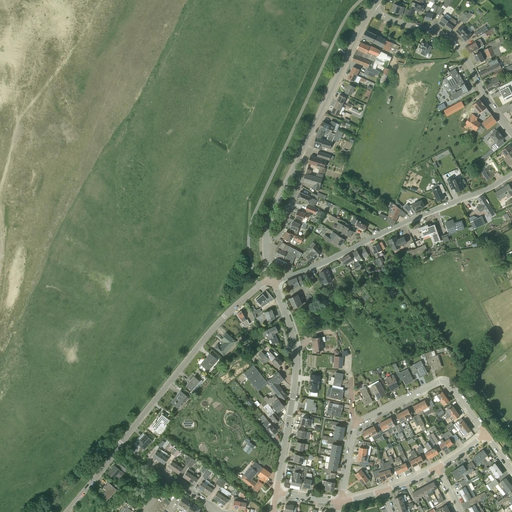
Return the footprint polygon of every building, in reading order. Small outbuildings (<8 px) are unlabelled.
[(446,0),(443,5),(447,8),(453,0),(452,0),(446,0)] [(423,11),(424,7),(424,6),(413,3),(411,7),(409,10),(406,9),(404,14),(410,18),(416,9),(423,11)] [(404,8),(398,5),(394,4),(391,11),(402,15),(404,8)] [(431,22),(433,13),(430,12),(430,13),(427,12),(425,20),(431,22)] [(441,25),(444,27),(449,20),(443,16),(438,24),(440,25),(441,25)] [(449,20),(444,27),(451,31),(456,23),(450,19),(449,20)] [(455,31),(460,36),(467,30),(462,25),(455,31)] [(483,34),(488,31),(485,26),(474,33),(476,36),(482,32),(483,34)] [(494,27),(488,31),(483,34),(481,35),(483,38),(487,36),(488,37),(496,31),(494,27)] [(395,54),(397,50),(399,46),(391,42),(379,37),(379,36),(366,30),(362,37),(383,48),(383,49),(388,51),(395,54)] [(467,30),(460,36),(465,42),(472,35),(470,33),(470,32),(469,30),(467,30)] [(494,40),(489,43),(491,47),(485,49),(485,50),(482,52),(482,51),(480,52),(474,55),(478,63),(484,60),(482,56),(484,55),(484,56),(487,54),(488,58),(486,58),(487,59),(484,60),(486,63),(492,60),(492,59),(502,54),(499,45),(502,44),(501,43),(504,42),(502,37),(499,38),(498,38),(494,40)] [(480,39),(472,44),(467,46),(471,53),(484,46),(480,39)] [(422,41),(420,45),(419,47),(422,49),(420,54),(426,57),(429,51),(431,46),(428,45),(428,44),(422,41)] [(377,56),(374,63),(381,66),(386,54),(371,46),(370,47),(360,42),(357,49),(367,54),(367,52),(377,56)] [(354,55),(358,57),(367,61),(367,60),(374,63),(377,56),(367,52),(367,54),(357,49),(354,55)] [(358,57),(354,55),(352,60),(365,65),(367,66),(372,68),(374,63),(367,60),(367,61),(358,57)] [(501,69),(497,60),(497,59),(488,63),(491,68),(479,74),(481,78),(493,72),(493,73),(501,69)] [(494,73),(495,76),(506,72),(507,74),(511,71),(511,66),(511,65),(494,73)] [(353,66),(350,72),(357,76),(360,69),(353,66)] [(372,68),(367,66),(365,70),(370,72),(374,74),(378,76),(380,72),(372,68)] [(387,73),(389,68),(385,66),(379,81),(384,83),(388,74),(387,73)] [(449,72),(451,75),(452,78),(446,81),(451,90),(449,91),(451,95),(450,96),(452,100),(451,100),(452,101),(465,93),(469,91),(467,88),(466,89),(465,86),(466,86),(459,74),(459,75),(455,69),(449,72)] [(357,76),(350,72),(347,79),(354,82),(357,76)] [(492,89),(503,84),(499,77),(497,78),(496,77),(491,80),(492,83),(485,86),(488,91),(492,89)] [(511,81),(503,86),(506,92),(501,94),(505,102),(511,97),(511,81)] [(351,95),(353,90),(355,87),(349,84),(346,92),(351,95)] [(340,95),(337,101),(343,104),(346,98),(340,95)] [(472,113),(463,126),(467,129),(469,126),(476,131),(481,124),(476,120),(478,118),(477,117),(480,113),(486,108),(479,99),(473,105),(475,108),(472,113)] [(447,115),(465,107),(462,100),(444,109),(447,115)] [(337,101),(334,107),(340,110),(343,104),(337,101)] [(340,110),(334,107),(331,113),(341,117),(342,115),(338,113),(340,110)] [(497,122),(492,115),(482,123),(487,129),(497,122)] [(331,133),(333,130),(336,131),(340,125),(336,123),(331,121),(329,125),(323,122),(320,128),(325,130),(330,133),(331,133)] [(325,130),(320,128),(316,137),(321,139),(325,130)] [(494,152),(505,143),(502,140),(503,139),(504,139),(503,138),(501,135),(500,133),(499,133),(497,130),(496,130),(490,135),(490,136),(496,143),(490,147),(494,152)] [(336,132),(335,134),(331,133),(330,133),(327,141),(323,140),(321,146),(322,146),(330,149),(332,142),(334,136),(343,140),(345,136),(336,132)] [(313,147),(321,149),(322,146),(321,146),(323,140),(321,139),(316,137),(313,147)] [(511,163),(511,149),(509,145),(503,150),(501,151),(506,158),(504,159),(509,165),(511,163)] [(448,149),(435,155),(437,159),(450,153),(448,149)] [(329,160),(331,155),(318,151),(317,156),(329,160)] [(321,167),(320,172),(324,173),(326,168),(324,168),(327,161),(311,156),(308,163),(321,167)] [(495,172),(492,167),(491,165),(487,167),(488,168),(482,172),(487,179),(493,175),(492,174),(495,172)] [(322,179),(310,175),(305,174),(303,181),(308,183),(314,185),(313,188),(319,190),(322,179)] [(453,177),(447,179),(451,189),(455,188),(456,192),(464,189),(459,177),(454,179),(453,177)] [(438,185),(439,187),(433,190),(437,201),(444,197),(442,193),(445,192),(442,183),(438,185)] [(502,195),(503,197),(506,195),(508,198),(511,194),(511,189),(509,185),(503,189),(502,189),(495,193),(498,198),(502,195)] [(317,200),(319,197),(317,196),(317,195),(312,192),(310,197),(307,195),(300,192),(297,198),(304,201),(310,204),(309,204),(314,207),(316,204),(317,200)] [(488,215),(489,215),(490,217),(495,214),(488,203),(489,203),(487,199),(486,200),(483,196),(478,198),(482,205),(477,208),(480,212),(484,209),(488,215)] [(415,211),(419,209),(424,207),(424,206),(425,206),(424,202),(423,203),(422,200),(409,206),(407,204),(404,208),(409,212),(412,209),(413,208),(415,211)] [(390,213),(389,217),(396,220),(399,214),(404,217),(407,215),(403,211),(395,204),(392,203),(390,207),(393,208),(391,213),(390,213)] [(309,215),(310,212),(315,214),(317,209),(307,205),(305,210),(307,210),(306,213),(302,212),(302,213),(298,211),(296,217),(303,220),(305,216),(308,218),(309,215)] [(393,225),(396,220),(389,217),(388,217),(380,214),(378,217),(388,222),(393,225)] [(482,216),(470,222),(474,229),(485,224),(482,216)] [(358,220),(356,225),(364,230),(367,225),(358,220)] [(446,222),(449,233),(442,236),(445,244),(449,243),(447,236),(456,233),(455,232),(464,229),(462,221),(454,223),(453,220),(446,222)] [(291,228),(297,231),(299,227),(305,230),(308,224),(302,222),(301,225),(300,224),(293,222),(291,228)] [(349,228),(341,224),(339,223),(336,228),(346,234),(345,235),(350,237),(353,231),(349,229),(349,228)] [(419,232),(420,233),(422,237),(431,234),(434,243),(440,241),(436,229),(435,224),(429,227),(428,225),(419,228),(420,232),(419,232)] [(294,239),(301,242),(305,244),(306,239),(303,238),(293,234),(287,231),(284,239),(290,241),(292,236),(295,237),(294,239)] [(345,239),(337,235),(332,232),(329,237),(325,234),(323,238),(330,243),(332,240),(341,246),(345,239)] [(389,240),(391,245),(393,250),(400,247),(400,246),(407,243),(404,237),(397,240),(396,237),(389,240)] [(292,264),(296,256),(300,258),(303,253),(300,252),(293,248),(282,242),(279,249),(275,257),(280,259),(292,264)] [(372,246),(375,251),(374,252),(375,254),(377,257),(380,256),(378,252),(382,250),(381,248),(384,247),(382,242),(378,244),(378,243),(372,246)] [(418,253),(416,248),(414,242),(410,244),(412,249),(407,251),(408,253),(410,252),(411,256),(418,253)] [(425,244),(416,248),(418,253),(427,250),(425,244)] [(321,253),(318,249),(315,246),(312,249),(313,251),(307,257),(311,262),(321,253)] [(359,252),(357,250),(353,252),(358,260),(368,254),(365,248),(360,251),(360,252),(359,252)] [(349,254),(341,259),(343,263),(345,265),(353,260),(352,258),(349,254)] [(353,264),(357,271),(362,268),(358,261),(353,264)] [(324,283),(325,283),(332,280),(330,275),(330,274),(329,272),(328,271),(327,269),(320,272),(322,276),(318,278),(321,284),(324,283)] [(303,284),(302,281),(300,276),(288,281),(291,288),(303,284)] [(255,300),(259,303),(260,305),(267,299),(266,299),(267,298),(270,301),(274,300),(269,294),(265,297),(262,294),(255,300)] [(294,308),(302,304),(305,303),(303,297),(299,298),(298,294),(289,298),(294,308)] [(253,317),(256,316),(255,314),(261,312),(259,309),(251,312),(253,316),(253,317)] [(267,320),(270,319),(271,319),(274,317),(271,310),(264,312),(267,320)] [(248,314),(247,311),(242,314),(241,311),(237,314),(242,322),(243,322),(243,323),(242,324),(242,323),(242,324),(244,327),(249,324),(247,320),(251,318),(249,316),(250,316),(248,314)] [(270,339),(271,340),(273,344),(278,342),(274,333),(277,332),(275,327),(262,333),(264,337),(266,336),(267,340),(270,339)] [(217,344),(214,348),(223,356),(236,342),(225,333),(222,336),(224,337),(221,340),(223,338),(226,341),(220,347),(217,344)] [(314,351),(319,350),(323,350),(321,337),(311,338),(312,347),(314,347),(314,351)] [(270,359),(274,363),(277,367),(282,362),(276,357),(269,350),(267,352),(269,354),(266,357),(261,351),(257,355),(261,359),(265,363),(266,364),(267,362),(270,359)] [(432,365),(434,370),(433,369),(441,367),(438,355),(433,356),(431,351),(425,353),(429,366),(432,365)] [(200,364),(207,370),(211,365),(212,366),(217,360),(211,354),(206,360),(205,359),(200,364)] [(342,357),(334,356),(333,367),(341,368),(342,357)] [(426,373),(424,368),(423,367),(424,367),(421,360),(413,365),(417,373),(420,378),(423,376),(422,375),(426,373)] [(257,391),(267,383),(266,382),(253,365),(243,373),(257,391)] [(413,380),(411,375),(407,369),(400,373),(399,371),(396,373),(401,381),(403,380),(406,385),(406,384),(413,380)] [(267,383),(269,385),(281,400),(287,397),(277,384),(283,380),(278,373),(273,376),(274,377),(269,380),(266,382),(267,383)] [(340,387),(341,383),(342,379),(343,374),(335,373),(334,378),(333,382),(332,385),(340,387)] [(310,391),(315,392),(318,392),(319,377),(315,377),(315,375),(310,375),(309,383),(311,383),(310,391)] [(385,379),(390,387),(392,392),(395,390),(394,389),(399,387),(396,381),(396,379),(396,378),(395,376),(394,375),(393,375),(388,377),(387,377),(386,377),(386,378),(385,379)] [(186,387),(191,391),(190,392),(192,394),(203,382),(201,380),(199,382),(194,377),(190,381),(191,382),(189,384),(186,387)] [(373,395),(376,394),(378,398),(385,394),(380,383),(369,388),(373,395)] [(366,386),(364,387),(359,389),(364,399),(362,399),(365,405),(372,402),(366,389),(368,389),(366,386)] [(332,388),(330,393),(329,397),(341,400),(342,393),(343,390),(332,388)] [(180,391),(172,401),(176,404),(175,406),(178,409),(184,401),(186,402),(189,398),(180,391)] [(441,400),(446,396),(442,391),(437,395),(441,400)] [(263,398),(266,402),(267,404),(275,414),(276,414),(275,413),(276,411),(277,412),(284,407),(281,403),(274,395),(270,398),(270,397),(268,399),(266,396),(263,398)] [(446,396),(441,400),(444,405),(449,401),(446,396)] [(313,400),(312,400),(307,399),(306,403),(307,403),(305,410),(315,412),(316,407),(312,406),(313,400)] [(425,400),(419,403),(422,410),(424,413),(430,410),(429,409),(432,407),(429,401),(426,402),(425,400)] [(424,413),(422,410),(419,403),(413,406),(417,413),(420,411),(421,415),(424,413)] [(263,407),(266,411),(267,410),(269,413),(268,415),(269,417),(272,420),(275,422),(277,420),(278,421),(278,420),(279,419),(279,418),(275,414),(267,404),(263,407)] [(343,405),(338,405),(338,408),(332,406),(330,415),(340,417),(341,412),(343,405)] [(449,416),(456,411),(453,406),(445,412),(449,416)] [(415,416),(412,417),(408,409),(402,412),(407,421),(408,422),(413,419),(417,426),(419,425),(415,416)] [(455,420),(456,419),(460,416),(456,411),(449,416),(452,421),(455,420)] [(407,421),(402,412),(396,415),(400,422),(403,420),(404,422),(407,421)] [(155,422),(155,423),(156,423),(152,428),(151,428),(160,435),(165,429),(164,427),(169,421),(171,422),(175,417),(170,413),(168,416),(169,416),(167,419),(161,414),(156,421),(155,421),(155,422)] [(418,415),(415,416),(419,425),(423,431),(426,429),(424,425),(422,420),(421,421),(418,415)] [(389,427),(395,424),(391,417),(385,420),(389,427)] [(312,420),(307,419),(302,418),(300,425),(311,427),(312,426),(312,424),(312,423),(312,420)] [(448,429),(451,433),(453,436),(455,435),(451,430),(455,427),(458,432),(467,425),(464,420),(463,420),(462,418),(453,424),(448,429)] [(262,424),(268,431),(271,435),(272,435),(274,434),(274,433),(276,431),(267,420),(262,424)] [(379,423),(383,430),(386,429),(388,433),(389,433),(389,434),(392,433),(389,427),(385,420),(379,423)] [(458,432),(459,433),(462,437),(471,430),(467,425),(458,432)] [(382,441),(384,439),(381,433),(378,435),(374,426),(368,429),(372,436),(373,438),(379,435),(382,441)] [(372,436),(368,429),(362,432),(366,439),(372,436)] [(310,432),(302,431),(298,430),(296,437),(307,439),(308,434),(310,435),(310,432)] [(433,433),(430,434),(436,443),(438,442),(433,433)] [(445,437),(442,433),(440,435),(442,438),(448,447),(453,444),(453,443),(457,441),(453,436),(451,433),(445,437)] [(145,434),(136,444),(144,451),(152,441),(145,434)] [(439,445),(440,446),(443,450),(448,447),(442,438),(440,440),(442,443),(439,445)] [(243,450),(248,453),(249,454),(254,446),(249,442),(243,450)] [(304,443),(301,443),(296,442),(295,449),(302,450),(303,448),(307,449),(308,444),(304,443)] [(428,442),(426,443),(433,456),(439,453),(435,447),(432,449),(430,445),(428,442)] [(425,453),(426,455),(428,459),(433,456),(426,443),(424,444),(428,451),(425,453)] [(363,445),(362,448),(360,447),(359,454),(366,455),(367,448),(369,449),(370,446),(363,445)] [(152,457),(158,460),(162,455),(158,453),(161,449),(158,448),(156,451),(152,457)] [(414,450),(412,451),(418,464),(424,461),(421,455),(418,457),(416,453),(415,453),(414,450)] [(478,454),(482,459),(487,466),(488,465),(491,462),(490,460),(488,461),(485,457),(487,455),(483,450),(478,454)] [(410,461),(411,462),(413,467),(418,464),(412,451),(410,452),(411,455),(413,459),(410,461)] [(164,452),(162,455),(158,460),(164,464),(167,459),(167,458),(169,455),(164,452)] [(307,457),(300,455),(295,454),(293,461),(298,462),(302,463),(301,465),(305,466),(307,457)] [(360,461),(360,463),(366,465),(369,465),(370,462),(368,462),(369,458),(366,457),(366,455),(359,454),(357,460),(360,461)] [(484,468),(486,466),(487,466),(482,459),(478,454),(473,458),(477,463),(479,461),(484,468)] [(408,469),(406,464),(406,463),(403,464),(401,460),(400,460),(399,457),(397,458),(403,471),(408,469)] [(173,470),(177,465),(174,463),(176,460),(174,458),(172,461),(168,467),(173,470)] [(192,458),(191,459),(187,465),(190,468),(195,460),(192,458)] [(397,474),(403,471),(397,458),(395,458),(396,462),(397,466),(394,467),(397,474)] [(119,460),(116,464),(125,472),(129,468),(119,460)] [(382,463),(386,477),(392,475),(391,470),(393,470),(391,464),(389,465),(389,466),(386,467),(384,461),(381,461),(382,463)] [(378,470),(375,471),(378,477),(380,477),(381,479),(386,477),(382,463),(380,463),(381,469),(382,471),(379,472),(378,470)] [(473,468),(469,463),(466,466),(465,467),(463,465),(458,468),(463,476),(465,479),(466,482),(469,480),(464,472),(467,471),(469,474),(472,472),(472,471),(474,470),(473,468)] [(491,474),(499,468),(495,463),(489,467),(490,467),(488,469),(486,466),(484,468),(482,470),(483,472),(487,469),(491,474)] [(180,467),(177,465),(173,470),(178,474),(182,468),(184,465),(182,464),(180,467)] [(304,466),(300,466),(295,465),(294,470),(295,470),(293,475),(293,474),(293,475),(302,477),(304,466)] [(119,478),(123,473),(115,466),(108,474),(113,478),(116,475),(119,478)] [(256,491),(263,483),(265,480),(261,477),(258,480),(255,484),(250,480),(256,471),(250,466),(241,479),(256,491)] [(302,478),(304,478),(302,487),(309,488),(311,480),(312,477),(306,476),(308,467),(304,466),(302,477),(302,478)] [(194,472),(190,470),(188,468),(186,471),(182,477),(188,480),(192,475),(194,472)] [(257,474),(261,477),(265,480),(270,474),(263,468),(257,474)] [(457,480),(463,476),(458,468),(452,472),(455,478),(456,478),(457,480)] [(497,478),(499,477),(503,474),(499,468),(491,474),(494,479),(487,484),(489,487),(497,481),(495,478),(497,477),(497,478)] [(355,474),(359,479),(369,472),(367,469),(363,472),(362,469),(355,474)] [(333,483),(334,478),(335,478),(336,474),(330,473),(328,472),(328,473),(328,476),(330,477),(329,482),(325,481),(322,481),(322,485),(325,485),(325,489),(333,491),(334,483),(333,483)] [(369,472),(359,479),(363,485),(365,483),(368,483),(370,482),(370,477),(367,473),(369,472)] [(195,477),(192,475),(188,480),(194,484),(197,479),(199,475),(197,474),(195,477)] [(300,486),(302,478),(302,477),(293,475),(293,478),(292,478),(290,484),(300,486)] [(203,491),(207,485),(204,483),(206,480),(204,478),(202,482),(201,481),(198,487),(203,491)] [(502,489),(510,483),(506,478),(500,482),(501,482),(499,483),(497,481),(489,487),(491,489),(494,487),(498,484),(502,489)] [(459,490),(462,496),(472,490),(469,484),(473,482),(471,479),(469,480),(466,482),(461,485),(463,488),(459,490)] [(432,491),(437,488),(434,481),(428,484),(432,491)] [(103,487),(106,490),(108,492),(102,498),(106,502),(116,490),(111,485),(108,482),(105,485),(105,484),(104,485),(104,486),(103,487)] [(511,493),(510,491),(511,489),(511,486),(510,483),(502,489),(505,494),(501,496),(503,499),(511,493)] [(210,487),(207,485),(203,491),(209,495),(215,486),(212,484),(210,487)] [(428,484),(423,487),(427,494),(432,491),(428,484)] [(423,487),(418,490),(421,497),(427,494),(423,487)] [(219,501),(222,496),(224,494),(220,491),(221,490),(219,489),(217,492),(213,497),(219,501)] [(421,497),(418,490),(412,493),(418,503),(420,502),(418,498),(421,497)] [(470,503),(482,497),(486,495),(485,492),(476,497),(472,490),(462,496),(466,502),(469,500),(470,503)] [(503,499),(505,501),(509,499),(511,503),(511,493),(503,499)] [(227,501),(230,496),(228,495),(227,496),(224,494),(222,496),(219,501),(224,505),(227,501)] [(395,498),(396,504),(404,502),(402,498),(406,497),(406,495),(395,498)] [(184,511),(185,511),(190,505),(191,502),(188,500),(189,499),(187,497),(186,499),(182,496),(175,507),(182,511),(184,511)] [(469,508),(471,511),(475,511),(481,509),(480,506),(478,507),(477,504),(477,503),(483,500),(482,497),(470,503),(472,506),(469,508)] [(130,511),(131,511),(132,511),(133,511),(135,509),(122,500),(119,504),(126,508),(122,511),(116,511),(115,511),(130,511)] [(192,501),(191,502),(190,505),(185,511),(187,511),(198,511),(200,508),(194,504),(195,503),(192,501)]
